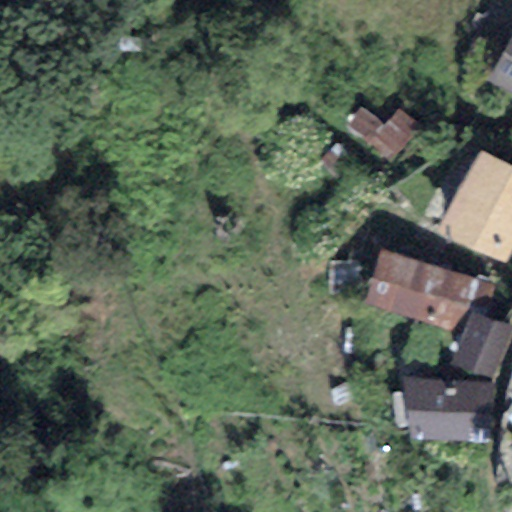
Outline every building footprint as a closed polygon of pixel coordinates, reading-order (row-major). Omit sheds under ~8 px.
[(511,20),(482,80),(511,95),(511,20)] [(502,267),(511,245),(511,164),(476,147),(434,234),(502,267)] [(507,286),(378,250),(362,307),(461,335),(467,313),(496,322),(507,286)] [(467,313),(461,335),(447,371),(477,382),(494,383),(511,328),(511,324),(496,322),(467,313)] [(494,383),(477,382),(400,378),(410,443),(490,444),(494,383)]
